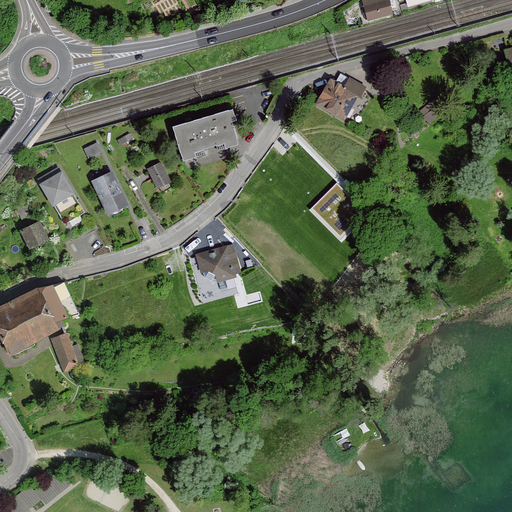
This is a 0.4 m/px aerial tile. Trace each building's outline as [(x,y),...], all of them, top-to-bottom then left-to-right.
[(359,0),(365,19),(391,12),(387,0),(359,0)] [(360,97),(366,87),(340,73),(335,83),(331,81),(317,103),(344,118),(357,96),(360,97)] [(439,103),(435,99),(422,110),(426,115),(424,116),(429,122),(445,109),(440,103),(439,103)] [(173,127),(181,155),(237,139),(228,110),(173,127)] [(96,143),(83,149),(88,159),(101,154),(96,143)] [(161,164),(149,170),(158,186),(169,180),(161,164)] [(58,168),(38,179),(65,224),(85,212),(58,168)] [(112,174),(95,183),(108,210),(125,202),(112,174)] [(337,188),(316,208),(341,233),(361,212),(337,188)] [(24,202),(16,206),(22,219),(31,215),(24,202)] [(39,222),(22,230),(30,247),(47,239),(39,222)] [(240,270),(233,246),(199,256),(205,278),(212,281),(233,275),(232,272),(240,270)] [(0,307),(0,341),(3,341),(9,353),(58,327),(63,325),(61,319),(79,314),(64,282),(39,288),(0,307)] [(67,336),(57,340),(63,357),(59,359),(64,368),(63,368),(64,370),(65,372),(79,365),(79,364),(84,362),(77,344),(75,345),(74,343),(70,344),(67,336)] [(58,472),(36,489),(45,501),(67,483),(58,472)] [(29,487),(7,504),(13,511),(20,511),(38,498),(29,487)]
